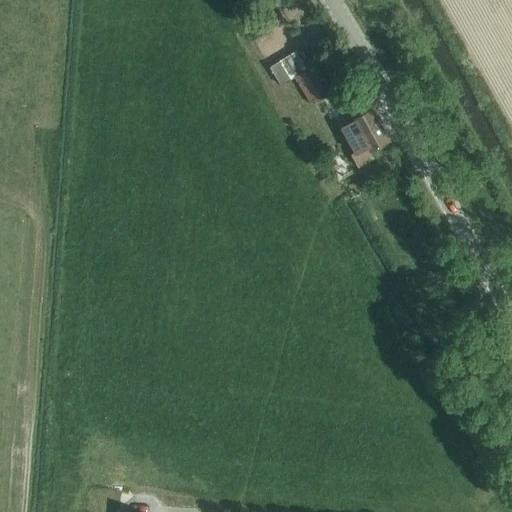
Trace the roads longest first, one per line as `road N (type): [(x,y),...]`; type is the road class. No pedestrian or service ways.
road 1 (unclassified): [(511,318),(331,0)]
road 2 (track): [(511,147),(429,0)]
